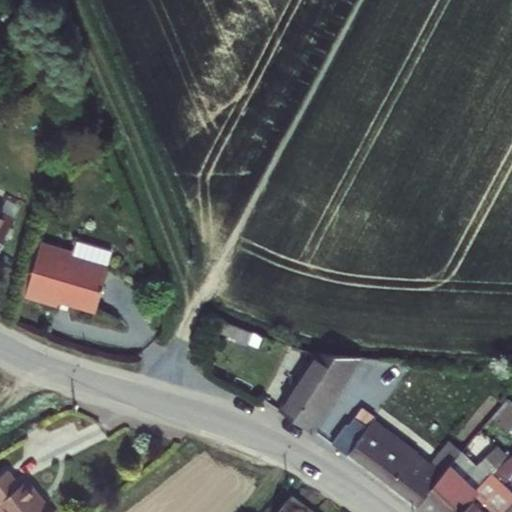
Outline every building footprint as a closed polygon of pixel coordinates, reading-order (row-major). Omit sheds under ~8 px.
[(73,252),(42,242),(25,295),(57,305),(59,300),(94,310),(107,268),(72,257),(73,252)] [(111,252),(76,242),(73,252),(72,257),(107,268),(111,252)] [(362,358),(317,354),(277,409),(311,432),(362,358)] [(378,414),(366,404),(336,440),(417,508),(448,467),(451,462),(443,456),(438,461),(431,455),(426,462),(373,421),(378,414)] [(0,511),(29,511),(31,511),(17,494),(23,489),(4,465),(0,467),(0,511)] [(461,511),(478,492),(448,467),(417,508),(421,511),(461,511)] [(491,476),(501,486),(508,477),(498,468),(491,476)] [(491,476),(478,492),(461,511),(496,511),(487,504),(501,486),(491,476)] [(309,511),(295,501),(285,511),(309,511)]
